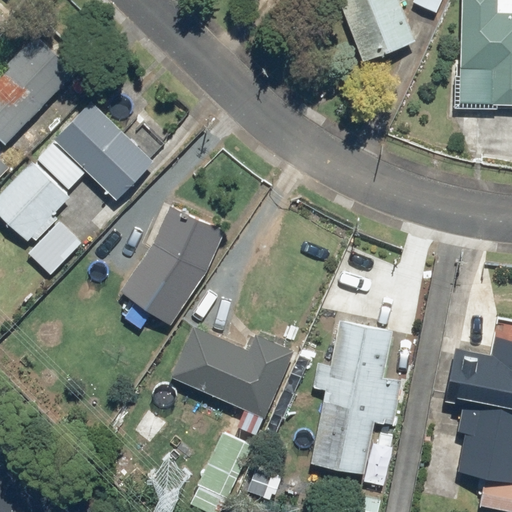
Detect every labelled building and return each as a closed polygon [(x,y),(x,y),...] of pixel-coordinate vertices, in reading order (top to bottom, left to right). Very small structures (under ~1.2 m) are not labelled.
[(410,43),(393,0),(334,0),(358,62),(410,43)] [(437,0),(411,0),(410,3),(432,13),(437,0)] [(511,0),(457,0),(456,104),(511,104),(511,0)] [(0,27),(13,15),(0,2),(0,27)] [(49,30),(0,80),(0,124),(12,137),(84,64),(49,30)] [(99,95),(62,133),(122,191),(159,154),(99,95)] [(59,137),(44,153),(74,182),(90,166),(59,137)] [(0,150),(0,176),(13,163),(0,150)] [(38,155),(0,193),(0,202),(33,234),(75,191),(38,155)] [(128,283),(177,317),(213,265),(231,222),(175,199),(159,238),(128,283)] [(64,217),(35,248),(56,268),(86,238),(64,217)] [(143,299),(134,312),(153,325),(162,312),(143,299)] [(378,377),(387,330),(333,320),(324,364),(314,362),(309,387),(319,389),(305,462),(359,473),(369,421),(389,425),(398,381),(378,377)] [(187,325),(165,376),(258,416),(287,349),(249,333),(242,348),(187,325)] [(511,339),(492,336),(488,354),(470,351),(450,348),(441,399),(460,403),(455,430),(462,431),(456,466),(511,475),(511,339)] [(511,477),(480,472),(475,504),(511,510),(511,477)]
